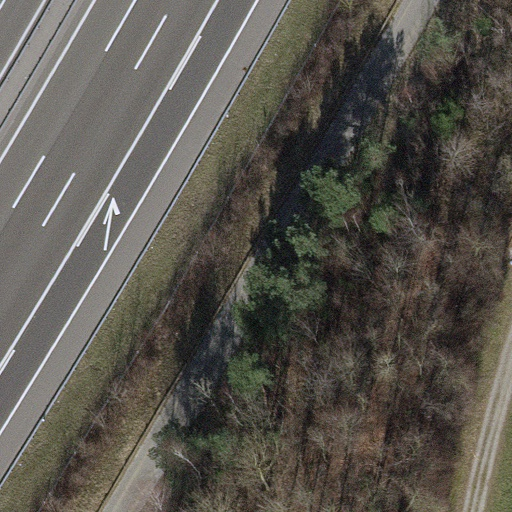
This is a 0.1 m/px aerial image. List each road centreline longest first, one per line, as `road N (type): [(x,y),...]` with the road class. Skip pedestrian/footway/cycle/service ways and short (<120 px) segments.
road 1 (track): [(126,511),(420,0)]
road 2 (motorway): [(0,267),(157,0)]
road 3 (track): [(511,369),(476,511)]
